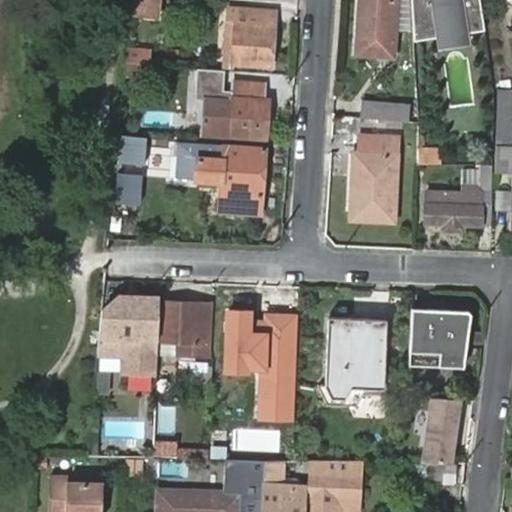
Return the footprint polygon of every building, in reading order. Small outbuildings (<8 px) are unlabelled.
[(134,0),(133,14),(156,16),(156,0),(134,0)] [(359,0),(355,52),(393,55),(396,0),(359,0)] [(481,0),(411,0),(413,41),(439,37),(469,33),(486,30),(481,0)] [(235,13),(235,19),(231,52),(223,51),(222,61),(270,64),(273,10),(230,7),(230,12),(235,13)] [(231,52),(235,19),(226,19),(223,51),(231,52)] [(439,37),(441,52),(471,47),(469,33),(439,37)] [(140,49),(125,47),(124,60),(140,61),(140,49)] [(148,49),(140,49),(140,61),(147,62),(148,49)] [(230,101),(204,100),(202,132),(264,135),(267,99),(262,99),(263,82),(233,81),(230,101)] [(511,90),(499,89),(497,147),(511,148),(511,138),(511,90)] [(362,118),(405,122),(407,107),(365,102),(362,118)] [(120,135),(117,160),(135,162),(136,149),(144,150),(146,137),(120,135)] [(359,136),(358,152),(361,153),(359,184),(351,184),(349,218),(392,220),(395,136),(359,136)] [(444,163),(444,145),(420,144),(419,162),(444,163)] [(195,179),(221,181),(219,211),(253,213),(254,197),(260,197),(263,149),(214,146),(213,160),(196,159),(195,179)] [(361,153),(358,152),(352,153),(351,184),(359,184),(361,153)] [(426,221),(491,224),(492,170),(481,170),(481,190),(427,190),(426,221)] [(117,171),(117,202),(144,203),(145,172),(117,171)] [(156,373),(160,296),(119,293),(119,309),(103,308),(99,352),(126,353),(125,371),(156,373)] [(165,302),(164,339),(175,339),(175,354),(205,355),(208,303),(165,302)] [(468,312),(410,310),(407,362),(463,364),(470,314),(468,312)] [(299,315),(229,312),(226,371),(257,372),(255,418),(295,420),(299,315)] [(354,387),(382,389),(384,322),(328,319),(325,387),(331,397),(343,397),(354,387)] [(158,367),(155,422),(176,423),(180,368),(158,367)] [(356,395),(382,397),(382,389),(354,387),(343,397),(331,397),(325,387),(319,386),(318,391),(325,403),(347,404),(356,395)] [(457,397),(429,396),(421,462),(431,462),(449,462),(457,397)] [(254,443),(247,442),(251,419),(215,412),(208,453),(251,461),(254,443)] [(260,432),(260,444),(229,444),(229,457),(290,459),(291,432),(260,432)] [(267,458),(268,476),(283,476),(283,458),(267,458)] [(359,501),(361,461),(312,460),(310,511),(336,511),(337,501),(359,501)] [(452,481),(452,462),(449,462),(431,462),(431,481),(452,481)] [(0,475),(0,493),(22,495),(23,475),(0,475)] [(49,478),(48,511),(100,511),(101,484),(66,483),(66,478),(49,478)] [(280,486),(262,484),(260,511),(305,511),(307,481),(280,480),(280,486)] [(156,489),(154,511),(237,511),(239,492),(156,489)]
